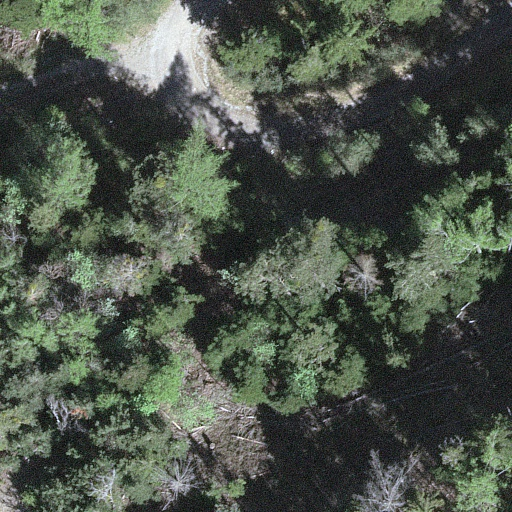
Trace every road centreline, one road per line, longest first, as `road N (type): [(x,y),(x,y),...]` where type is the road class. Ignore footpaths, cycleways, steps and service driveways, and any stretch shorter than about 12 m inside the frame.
road 1 (track): [(212,0),(202,27),(208,71),(236,103),(271,118),(329,119),(382,98),(511,13)]
road 2 (track): [(202,27),(0,99)]
